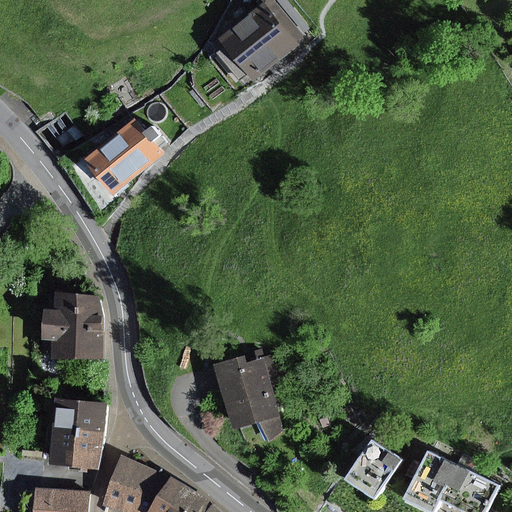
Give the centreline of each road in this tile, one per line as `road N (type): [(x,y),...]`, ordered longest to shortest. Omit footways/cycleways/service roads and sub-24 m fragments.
road 1 (residential): [(0,110),(92,224),(116,290),(139,409)]
road 2 (residential): [(139,409),(151,429),(252,511)]
